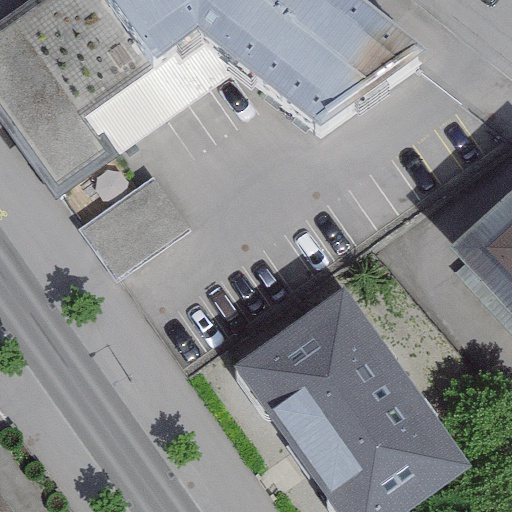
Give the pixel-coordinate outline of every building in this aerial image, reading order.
[(160,84),(211,49),(327,140),(417,71),(429,61),(349,0),(52,0),(0,36),(0,123),(57,204),(110,167),(81,126),(154,75),(160,84)] [(191,236),(157,190),(84,245),(118,290),(191,236)] [(511,221),(459,272),(511,326),(511,221)] [(430,511),(476,479),(352,306),(244,382),(336,511),(430,511)] [(0,511),(9,511),(0,498),(0,511)]
